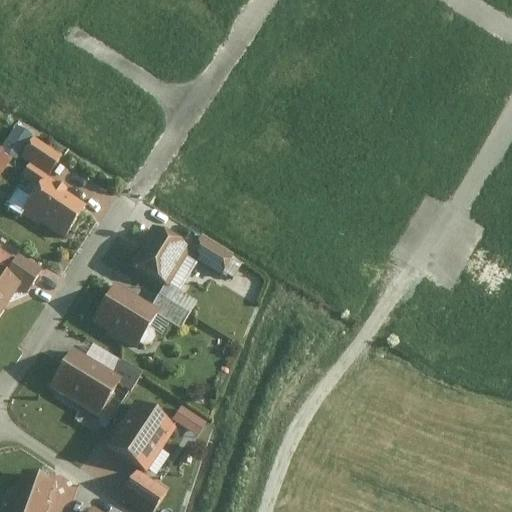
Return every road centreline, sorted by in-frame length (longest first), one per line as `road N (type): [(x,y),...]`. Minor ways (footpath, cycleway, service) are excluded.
road 1 (residential): [(0,406),(106,228),(261,0)]
road 2 (residential): [(401,273),(303,408),(265,511)]
